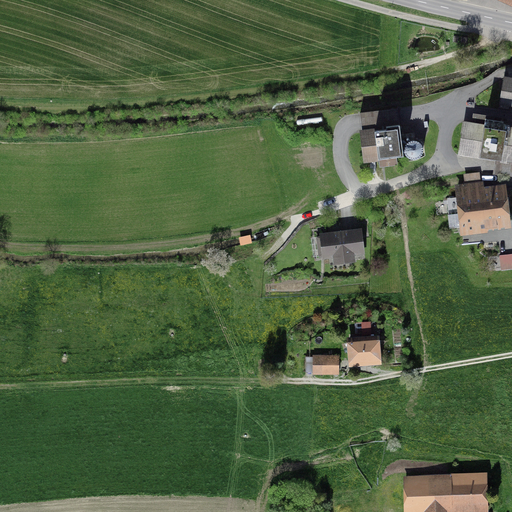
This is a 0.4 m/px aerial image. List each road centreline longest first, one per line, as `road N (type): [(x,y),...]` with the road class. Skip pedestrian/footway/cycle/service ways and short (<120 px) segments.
road 1 (track): [(0,387),(293,381)]
road 2 (unclassified): [(293,381),(360,381),(511,355)]
